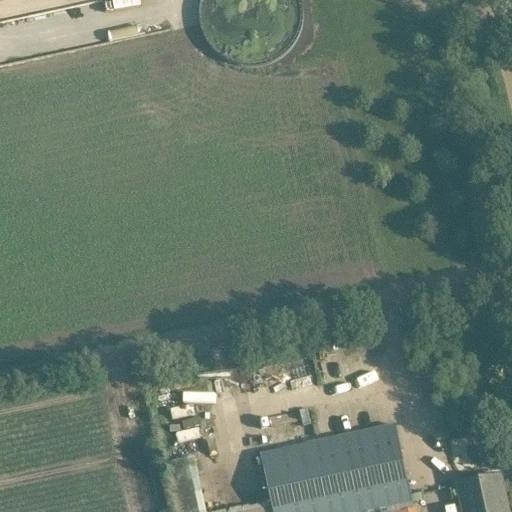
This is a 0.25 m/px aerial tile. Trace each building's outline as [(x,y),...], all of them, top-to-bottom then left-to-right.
[(284,61),(291,0),(203,0),(197,49),(284,61)] [(228,383),(207,389),(214,413),(235,407),(228,383)] [(395,425),(260,454),(273,511),(376,511),(411,504),(395,425)] [(202,511),(193,457),(170,461),(178,511),(262,511),(261,505),(218,511),(202,511)] [(459,486),(464,511),(508,511),(500,477),(459,486)]
